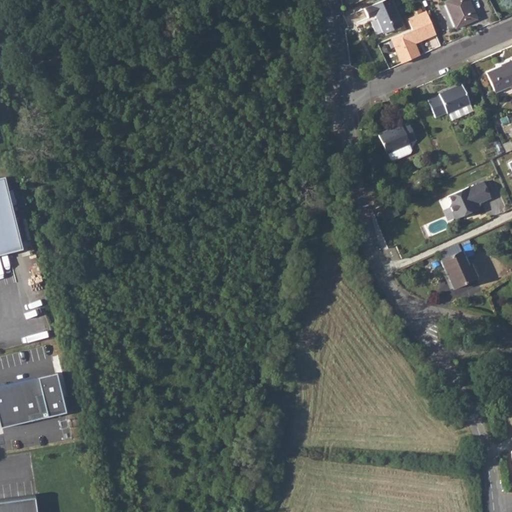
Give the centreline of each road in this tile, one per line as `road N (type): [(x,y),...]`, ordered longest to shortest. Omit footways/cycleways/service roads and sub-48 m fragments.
road 1 (residential): [(400,306),(462,394),(480,432),(492,500)]
road 2 (residential): [(344,100),(361,224),(400,306)]
road 3 (residential): [(344,100),(511,30)]
